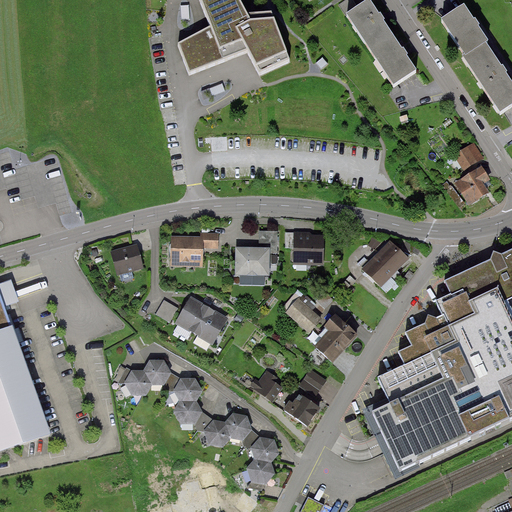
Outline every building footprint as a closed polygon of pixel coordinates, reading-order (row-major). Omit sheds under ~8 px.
[(198,0),(212,33),(179,51),(190,80),(248,57),(260,80),(289,67),(271,20),(246,22),(235,0),(198,0)] [(369,2),(347,16),(394,88),(417,73),(369,2)] [(464,9),(442,23),(465,59),(463,60),(501,116),(511,108),(511,84),(502,70),(486,47),(488,45),(475,24),(464,9)] [(474,144),(453,158),(463,173),(484,160),(474,144)] [(482,168),(455,184),(468,206),(488,194),(490,193),(484,183),(489,180),(485,173),(482,168)] [(199,238),(170,239),(170,266),(200,266),(200,250),(217,250),(217,233),(199,233),(199,238)] [(261,254),(237,254),(238,279),(268,278),(268,253),(278,253),(277,234),(261,234),(261,254)] [(322,235),(285,234),(284,248),(291,248),(291,266),(322,267),(322,235)] [(406,260),(387,242),(359,271),(378,290),(406,260)] [(134,246),(108,252),(115,277),(140,270),(134,246)] [(511,250),(495,258),(446,282),(452,295),(433,304),(440,319),(431,324),(406,336),(412,348),(398,355),(403,365),(377,378),(388,401),(382,404),(366,412),(382,444),(395,473),(511,418),(511,250)] [(0,456),(51,437),(0,294),(0,456)] [(283,314),(306,335),(319,321),(297,300),(283,314)] [(178,309),(165,302),(157,316),(170,323),(178,309)] [(192,303),(176,330),(214,352),(229,325),(192,303)] [(333,315),(321,328),(327,334),(312,350),(328,365),(355,336),(333,315)] [(125,369),(117,382),(122,385),(128,400),(142,397),(148,387),(161,388),(169,375),(160,361),(147,363),(140,372),(131,373),(125,369)] [(316,399),(327,380),(310,370),(299,389),(316,399)] [(271,402),(279,390),(259,376),(250,389),(271,402)] [(178,380),(171,393),(177,404),(171,413),(178,427),(193,426),(199,414),(194,403),(200,393),(194,379),(178,380)] [(283,390),(275,402),(285,407),(292,395),(283,390)] [(318,412),(295,395),(282,412),(304,430),(318,412)] [(211,420),(201,432),(206,446),(220,448),(227,440),(240,442),(250,431),(245,417),(231,414),(223,423),(211,420)] [(257,438),(248,450),(252,461),(244,469),(249,484),(263,487),(273,475),(269,464),(276,454),(272,439),(257,438)] [(216,511),(211,484),(181,490),(186,511),(216,511)] [(238,511),(252,511),(258,506),(245,496),(235,510),(238,511)] [(319,511),(322,506),(306,497),(297,511),(309,511),(311,510),(315,511),(319,511)]
